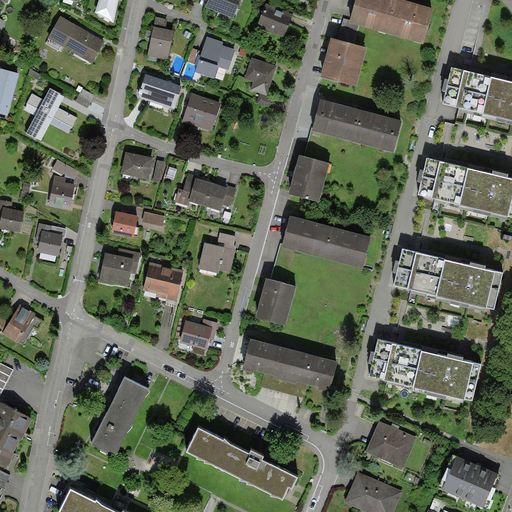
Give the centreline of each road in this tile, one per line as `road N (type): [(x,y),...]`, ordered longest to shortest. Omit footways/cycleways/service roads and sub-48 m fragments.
road 1 (residential): [(215,386),(276,177)]
road 2 (residential): [(31,511),(68,318)]
road 3 (residential): [(68,318),(113,127)]
road 4 (residential): [(276,177),(321,0)]
road 5 (residential): [(113,127),(276,177)]
road 6 (residential): [(68,318),(215,386)]
road 7 (residential): [(215,386),(329,450)]
road 8 (residential): [(113,127),(139,0)]
